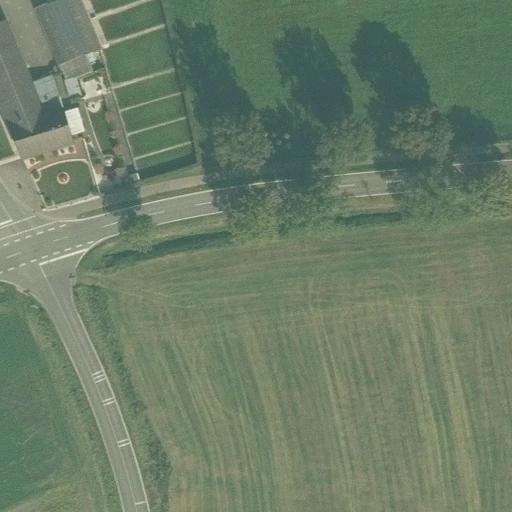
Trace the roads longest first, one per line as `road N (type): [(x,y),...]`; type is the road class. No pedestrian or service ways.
road 1 (tertiary): [(30,249),(223,200),(511,174)]
road 2 (tertiary): [(135,511),(76,341),(30,249)]
